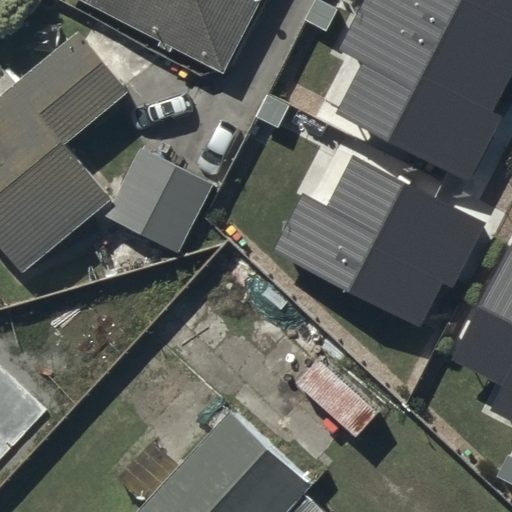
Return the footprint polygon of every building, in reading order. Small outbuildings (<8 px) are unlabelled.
[(84,0),(227,73),(264,0),(84,0)] [(341,10),(321,0),(320,0),(310,21),(330,31),(341,10)] [(345,113),(474,181),(507,118),(496,113),(511,82),(511,68),(381,0),(370,0),(345,49),(371,63),(345,113)] [(511,0),(381,0),(511,68),(511,0)] [(136,94),(86,33),(0,103),(0,235),(26,268),(111,199),(69,148),(136,94)] [(291,106),(270,96),(260,117),(280,127),(291,106)] [(218,185),(145,149),(111,216),(184,252),(218,185)] [(457,290),(490,224),(358,158),(333,208),(306,194),(277,253),(426,327),(448,285),(457,290)] [(511,254),(458,362),(510,388),(498,412),(511,419),(511,254)] [(80,307),(13,350),(41,394),(108,351),(80,307)] [(384,408),(324,354),(299,382),(359,436),(384,408)] [(322,486),(238,408),(185,464),(157,437),(119,479),(149,506),(143,511),(326,511),(311,498),(322,486)] [(511,456),(500,477),(511,483),(511,456)]
